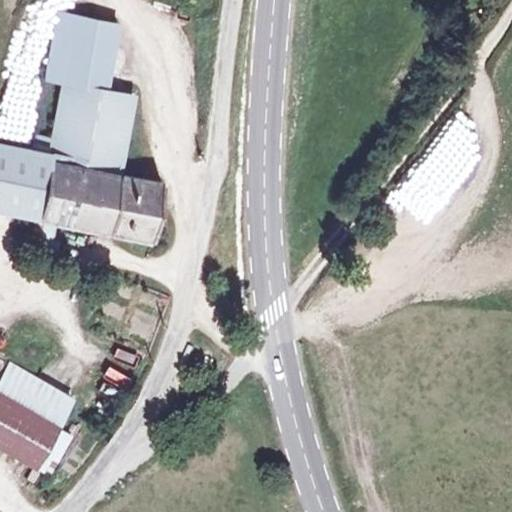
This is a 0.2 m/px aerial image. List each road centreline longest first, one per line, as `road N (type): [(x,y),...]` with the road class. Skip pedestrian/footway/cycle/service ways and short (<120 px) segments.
road 1 (residential): [(73,511),(151,390),(178,327),(218,159),(233,0)]
road 2 (secondary): [(325,511),(291,406),(265,267),(273,0)]
road 3 (track): [(511,17),(274,328)]
road 4 (track): [(89,488),(215,399),(274,328)]
